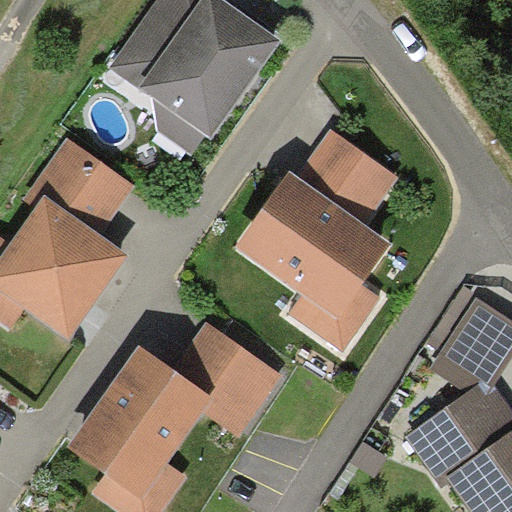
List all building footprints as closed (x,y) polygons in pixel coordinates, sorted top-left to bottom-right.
[(158,0),(108,70),(139,92),(204,0),(158,0)] [(281,46),(216,0),(204,0),(139,92),(211,143),(281,46)] [(331,131),(296,180),(364,229),(399,180),(331,131)] [(25,198),(38,208),(44,200),(97,239),(134,188),(67,140),(25,198)] [(296,180),(290,176),(236,253),(301,299),(288,316),(343,355),(382,301),(365,289),(393,250),(364,229),(296,180)] [(97,239),(44,200),(38,208),(10,247),(0,239),(0,323),(11,331),(24,314),(68,344),(128,260),(97,239)] [(485,383),(496,389),(511,363),(511,321),(476,300),(479,296),(465,288),(427,345),(442,353),(429,371),(470,394),(485,383)] [(208,326),(173,375),(213,403),(205,415),(238,438),(281,377),(208,326)] [(173,375),(140,352),(69,451),(107,478),(95,494),(120,511),(163,511),(187,480),(168,466),(205,415),(213,403),(173,375)] [(511,511),(511,410),(496,389),(485,383),(470,394),(407,440),(440,490),(449,484),(469,511),(511,511)]
